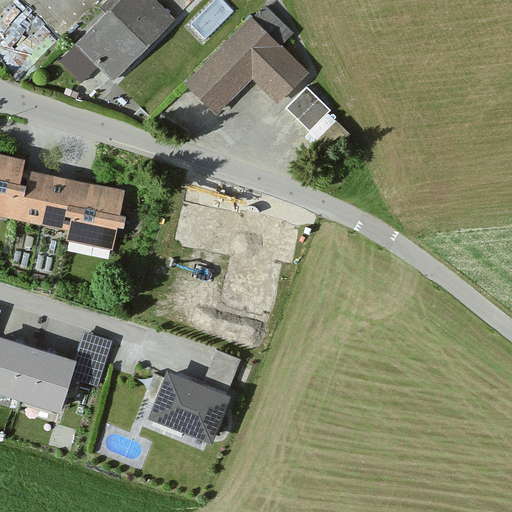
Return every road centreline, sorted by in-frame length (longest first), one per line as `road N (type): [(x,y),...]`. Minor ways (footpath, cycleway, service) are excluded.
road 1 (unclassified): [(511,329),(424,263),(315,207),(0,101)]
road 2 (residential): [(0,296),(145,342)]
